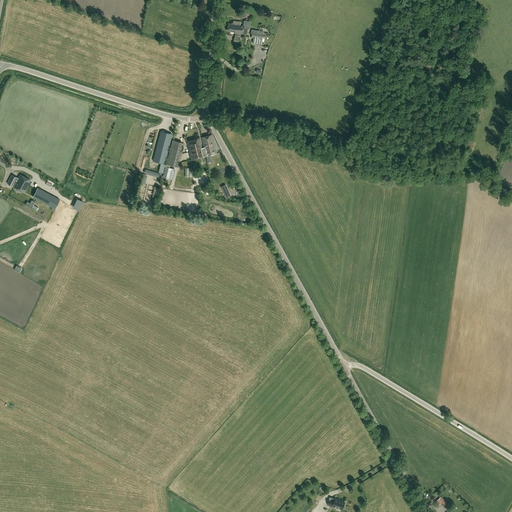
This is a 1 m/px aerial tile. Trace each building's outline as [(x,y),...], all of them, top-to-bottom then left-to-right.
[(246,28),(247,28),(249,28),(250,21),(244,20),(243,25),(236,24),(236,25),(234,25),(233,27),(234,28),(234,32),(235,32),(235,33),(245,34),(247,34),(247,30),(246,28)] [(253,38),(253,42),(262,43),(263,33),(257,32),(257,30),(251,29),(250,34),(252,34),(251,38),(253,38)] [(161,131),(153,160),(164,163),(172,134),(161,131)] [(205,150),(204,150),(204,151),(205,151),(206,156),(217,153),(212,135),(201,137),(205,150)] [(204,151),(204,150),(203,150),(200,138),(187,141),(192,160),(206,156),(205,151),(204,151)] [(172,140),(166,164),(176,167),(182,143),(172,140)] [(173,179),(175,169),(165,167),(163,177),(173,179)] [(18,178),(12,175),(7,183),(13,186),(15,181),(16,182),(14,187),(24,192),(30,180),(20,175),(18,178)] [(26,199),(2,188),(0,191),(0,192),(24,204),(26,199)] [(33,197),(56,209),(61,200),(38,188),(33,197)] [(25,205),(31,208),(35,202),(31,200),(30,203),(27,201),(25,205)] [(451,507),(441,496),(437,500),(448,510),(451,507)] [(333,505),(343,509),(345,502),(335,498),(334,501),(330,499),(328,504),(333,506),(333,505)]
